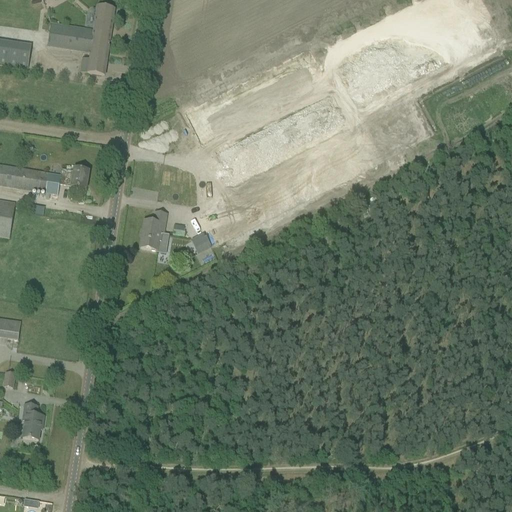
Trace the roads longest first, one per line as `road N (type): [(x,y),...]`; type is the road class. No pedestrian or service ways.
road 1 (tertiary): [(67,511),(145,0)]
road 2 (track): [(511,443),(435,471),(372,477),(74,466)]
road 3 (track): [(123,146),(0,129)]
